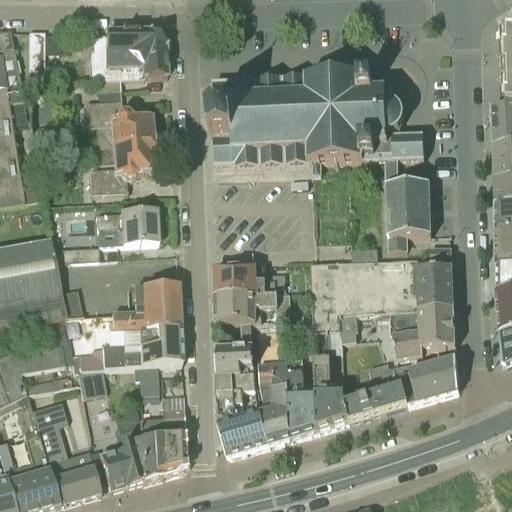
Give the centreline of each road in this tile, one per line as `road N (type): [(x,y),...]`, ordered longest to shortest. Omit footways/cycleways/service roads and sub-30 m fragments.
road 1 (residential): [(205,511),(187,19)]
road 2 (residential): [(495,424),(473,363),(464,13)]
road 3 (residential): [(464,13),(187,19)]
road 4 (tertiary): [(216,511),(341,481),(467,437)]
road 5 (residential): [(187,19),(0,19)]
